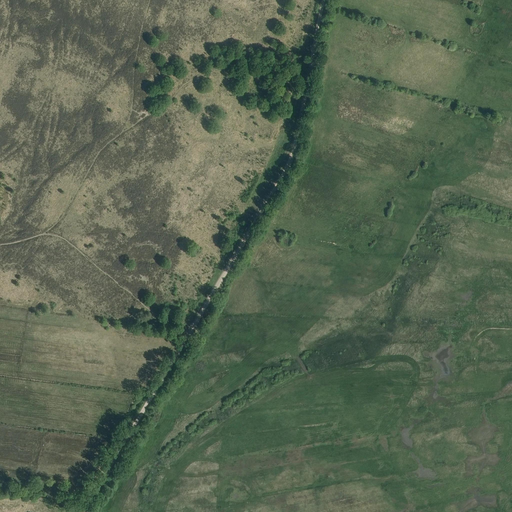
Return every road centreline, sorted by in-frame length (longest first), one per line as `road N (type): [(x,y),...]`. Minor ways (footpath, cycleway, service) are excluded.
road 1 (track): [(323,0),(290,158),(188,335)]
road 2 (track): [(188,335),(82,511)]
